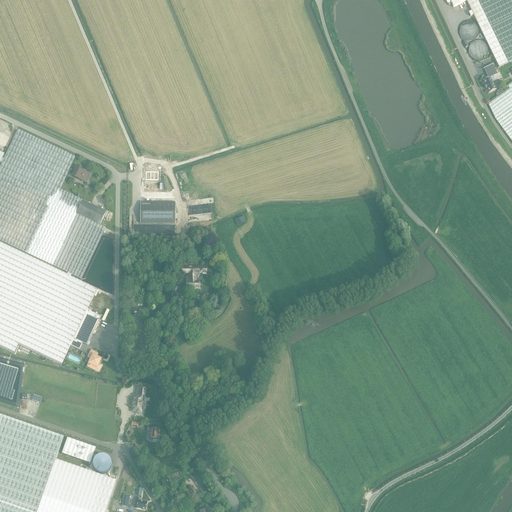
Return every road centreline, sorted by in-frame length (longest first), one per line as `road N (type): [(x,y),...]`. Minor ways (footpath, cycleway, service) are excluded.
road 1 (unclassified): [(235,511),(196,439),(172,419),(157,379),(125,372),(115,358),(115,173),(0,115)]
road 2 (unclassified): [(511,329),(392,188),(317,0)]
road 3 (unclassified): [(167,511),(118,446),(0,407)]
road 4 (unclassified): [(365,511),(381,488),(461,447),(511,407)]
road 5 (track): [(138,162),(68,0)]
road 6 (unclassified): [(511,146),(486,111),(435,0)]
